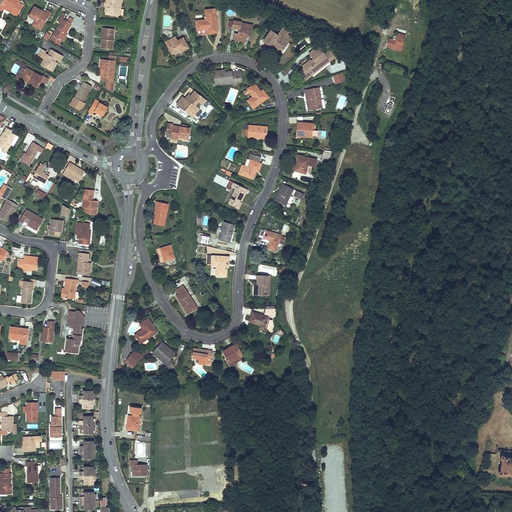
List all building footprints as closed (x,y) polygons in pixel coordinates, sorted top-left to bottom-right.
[(2,0),(0,5),(4,7),(10,10),(10,11),(17,15),(23,5),(19,3),(16,1),(17,0),(2,0)] [(106,0),(106,4),(110,4),(109,7),(108,7),(107,12),(107,14),(117,15),(118,13),(118,9),(120,9),(120,8),(121,0),(106,0)] [(41,12),(42,10),(34,6),(29,16),(36,20),(35,22),(43,26),(51,12),(47,10),(45,12),(44,14),(41,12)] [(207,33),(216,32),(214,9),(205,10),(205,16),(206,20),(197,21),(195,21),(196,30),(197,30),(207,29),(207,33)] [(60,23),(53,36),(61,40),(65,34),(65,33),(69,27),(67,26),(69,22),(63,18),(65,14),(62,12),(57,21),(60,23)] [(246,35),(250,35),(252,24),(241,22),(241,21),(229,19),(228,25),(232,26),(232,28),(235,28),(239,29),(237,34),(234,34),(233,40),(242,41),(245,42),(245,37),(246,35)] [(104,38),(102,38),(101,48),(112,49),(114,29),(105,28),(104,38)] [(282,50),(287,42),(291,37),(285,34),(287,31),(282,28),(278,34),(279,35),(278,36),(270,30),(263,41),(270,46),(271,44),(272,43),(282,50)] [(387,46),(401,51),(406,35),(398,32),(397,36),(394,35),(393,39),(390,38),(387,46)] [(180,48),(181,50),(182,51),(192,46),(185,34),(179,38),(176,34),(166,39),(173,53),(178,50),(178,49),(180,48)] [(53,36),(51,40),(59,45),(61,40),(53,36)] [(281,51),(282,50),(272,43),(271,44),(281,51)] [(314,70),(328,59),(318,46),(309,53),(313,59),(311,61),(310,60),(302,66),(304,68),(299,72),(301,75),(306,71),(308,73),(313,69),(314,70)] [(38,55),(44,59),(41,64),(52,71),(57,62),(55,61),(56,59),(60,61),(63,56),(52,49),(47,56),(45,55),(47,51),(42,49),(38,55)] [(382,60),(397,64),(400,54),(385,49),(382,60)] [(310,76),(329,61),(328,59),(314,70),(313,69),(308,73),(310,76)] [(112,92),(113,81),(115,61),(103,60),(102,71),(102,76),(102,79),(105,80),(104,87),(112,92)] [(20,77),(21,76),(26,67),(26,66),(23,64),(21,67),(16,76),(15,76),(14,78),(18,80),(20,77)] [(127,80),(128,66),(119,65),(118,79),(127,80)] [(26,67),(21,76),(30,81),(29,82),(37,87),(40,83),(43,77),(42,77),(26,67)] [(217,73),(224,72),(224,70),(213,71),(215,85),(218,85),(217,73)] [(236,78),(240,78),(240,73),(231,74),(231,72),(231,71),(224,72),(217,73),(218,85),(233,83),(233,86),(237,86),(237,83),(236,78)] [(305,80),(310,76),(308,73),(306,71),(301,75),(305,80)] [(341,73),(333,76),(335,83),(344,81),(342,76),(341,73)] [(84,82),(75,98),(82,102),(91,86),(84,82)] [(399,82),(397,82),(394,82),(392,84),(390,85),(389,87),(388,90),(388,92),(389,94),(390,97),(392,98),(394,99),(397,100),(399,100),(401,99),(403,98),(405,96),(406,94),(406,91),(406,89),(405,86),(404,84),(402,83),(399,82)] [(249,91),(253,97),(247,101),(252,108),(268,97),(263,90),(259,92),(258,91),(259,90),(254,84),(247,89),(249,91)] [(310,109),(321,107),(318,92),(319,92),(318,88),(306,90),(306,94),(307,94),(310,109)] [(206,100),(194,91),(186,100),(182,97),(176,104),(188,113),(189,113),(193,116),(199,109),(194,106),(198,101),(202,105),(206,100)] [(391,100),(389,99),(386,100),(384,101),(382,103),(381,105),(380,107),(380,110),(381,112),(383,115),(385,116),(387,117),(390,117),(392,117),(394,116),(396,114),(398,112),(398,109),(398,107),(397,104),(396,102),(394,100),(391,100)] [(95,100),(88,111),(93,114),(94,111),(97,113),(98,112),(103,115),(107,107),(103,105),(95,100)] [(311,130),(311,129),(313,129),(313,124),(297,123),(296,136),(299,136),(299,135),(311,136),(317,136),(317,131),(311,130)] [(178,137),(188,138),(190,128),(187,128),(180,127),(172,125),(172,124),(167,124),(165,133),(171,134),(170,138),(178,140),(178,137)] [(267,127),(248,126),(248,129),(245,129),(244,136),(247,136),(247,137),(260,138),(261,135),(266,135),(267,127)] [(5,132),(9,135),(11,131),(12,130),(7,127),(4,132),(5,132)] [(0,145),(7,150),(14,138),(16,134),(11,131),(9,135),(5,132),(2,137),(1,136),(0,137),(0,145)] [(25,152),(21,159),(30,165),(38,151),(40,146),(41,146),(33,142),(26,153),(25,152)] [(333,153),(323,152),(320,163),(329,165),(333,153)] [(258,171),(261,164),(259,163),(261,157),(256,155),(250,154),(248,159),(247,158),(244,166),(242,165),(239,174),(252,179),(255,171),(258,171)] [(298,162),(295,171),(306,173),(310,174),(312,166),(315,166),(316,160),(297,155),(296,160),(299,161),(298,162)] [(50,174),(46,172),(48,168),(48,167),(40,163),(33,176),(35,177),(39,179),(42,181),(46,181),(50,174)] [(63,174),(67,176),(68,174),(75,178),(79,180),(84,171),(69,163),(63,174)] [(225,185),(227,179),(217,175),(214,181),(225,185)] [(239,200),(240,201),(244,193),(246,194),(247,190),(233,183),(231,187),(235,189),(228,203),(236,207),(239,200)] [(291,194),(293,189),(283,184),(275,200),(286,205),(287,202),(290,204),(293,197),(290,196),(291,194)] [(84,188),(82,207),(85,207),(84,211),(88,213),(96,214),(96,209),(97,200),(92,200),(93,189),(84,188)] [(38,191),(36,194),(43,199),(45,195),(38,191)] [(304,194),(296,191),(294,195),(301,199),(304,194)] [(9,200),(0,214),(0,217),(8,222),(18,205),(9,200)] [(157,206),(155,218),(154,224),(163,226),(168,204),(156,201),(155,206),(157,206)] [(71,209),(63,204),(62,208),(66,209),(65,214),(70,215),(71,209)] [(23,223),(24,221),(28,223),(26,226),(27,228),(35,232),(36,232),(38,229),(43,220),(33,214),(26,210),(20,221),(23,223)] [(59,235),(60,231),(60,230),(62,230),(63,220),(51,219),(51,225),(50,234),(59,235)] [(230,239),(234,224),(223,221),(222,228),(223,228),(222,231),(221,231),(219,240),(227,242),(228,238),(230,239)] [(90,239),(88,239),(89,231),(89,223),(79,222),(77,238),(80,238),(79,244),(89,244),(90,239)] [(275,251),(280,235),(266,231),(263,239),(269,241),(267,248),(275,251)] [(208,244),(210,237),(200,235),(198,242),(208,244)] [(167,259),(167,261),(168,264),(175,262),(174,259),(175,258),(170,245),(160,248),(163,260),(167,259)] [(90,263),(87,263),(83,262),(84,257),(88,258),(88,254),(79,252),(77,274),(89,275),(90,263)] [(225,263),(228,263),(229,256),(207,256),(207,264),(211,264),(211,266),(216,267),(216,276),(226,277),(227,267),(225,267),(225,263)] [(17,269),(22,270),(23,267),(32,269),(32,268),(37,269),(38,259),(31,258),(30,259),(28,259),(28,257),(24,257),(23,259),(19,259),(18,265),(17,269)] [(257,284),(257,285),(254,285),(254,294),(263,295),(264,284),(267,285),(267,276),(257,275),(257,284)] [(66,278),(64,298),(74,299),(76,283),(78,284),(78,279),(66,278)] [(32,287),(33,282),(24,281),(19,280),(19,286),(23,287),(21,302),(30,303),(32,287)] [(178,294),(179,296),(177,297),(187,313),(196,307),(182,286),(175,290),(178,294)] [(264,314),(273,317),(274,308),(266,308),(264,314)] [(71,327),(73,327),(75,328),(75,331),(74,334),(75,335),(76,333),(78,334),(82,334),(82,331),(83,328),(80,328),(80,326),(81,324),(81,323),(82,320),(82,316),(81,315),(78,312),(76,311),(73,311),(69,310),(67,320),(67,323),(68,324),(71,327)] [(76,310),(76,311),(78,312),(81,315),(82,316),(82,320),(81,323),(81,324),(83,325),(84,319),(84,316),(83,315),(79,310),(76,310)] [(249,321),(260,325),(259,328),(264,330),(264,328),(266,322),(267,319),(268,317),(252,312),(249,321)] [(134,334),(140,343),(147,338),(157,332),(148,318),(139,324),(143,331),(142,331),(141,330),(134,334)] [(43,331),(42,341),(52,343),(54,322),(47,321),(47,327),(44,327),(43,331)] [(11,327),(9,338),(21,340),(20,343),(26,344),(28,329),(11,327)] [(67,338),(65,347),(70,347),(70,351),(78,352),(79,345),(75,345),(75,343),(75,340),(76,340),(79,340),(81,340),(82,336),(74,335),(74,339),(71,339),(67,338)] [(160,343),(173,354),(175,353),(162,342),(160,343)] [(169,360),(173,354),(160,343),(152,353),(165,364),(169,360)] [(228,362),(242,355),(236,344),(223,351),(227,358),(226,359),(228,362)] [(195,357),(210,360),(211,351),(202,349),(202,350),(200,350),(200,349),(194,348),(192,357),(195,357)] [(142,357),(141,356),(135,350),(127,360),(135,366),(136,364),(142,357)] [(135,366),(127,360),(125,362),(132,369),(135,366)] [(56,380),(64,380),(64,371),(55,371),(56,380)] [(10,376),(7,378),(9,381),(11,385),(14,383),(13,381),(16,379),(13,375),(10,376)] [(92,394),(92,391),(82,391),(82,396),(79,396),(79,400),(79,404),(83,404),(83,409),(92,409),(92,406),(92,400),(92,394)] [(26,413),(26,422),(37,422),(37,419),(37,402),(26,402),(26,406),(26,413)] [(133,416),(131,416),(131,419),(129,419),(128,423),(127,423),(127,429),(138,431),(140,417),(138,417),(139,413),(140,413),(141,408),(130,406),(130,412),(133,412),(133,416)] [(51,427),(51,437),(57,437),(57,432),(61,433),(61,408),(55,408),(55,416),(52,416),(52,423),(53,423),(54,424),(54,427),(51,427)] [(0,416),(2,416),(2,431),(0,430),(0,434),(7,434),(7,430),(12,430),(12,423),(12,416),(6,416),(6,413),(0,412),(0,416)] [(79,422),(79,425),(92,425),(92,419),(92,416),(83,417),(83,422),(79,422)] [(92,425),(79,425),(79,430),(83,429),(83,434),(92,434),(92,431),(92,425)] [(137,440),(150,441),(151,433),(146,432),(145,436),(138,435),(137,440)] [(24,452),(36,451),(35,441),(41,441),(40,436),(24,437),(25,448),(24,448),(24,452)] [(92,444),(92,441),(83,442),(83,447),(79,447),(79,451),(79,455),(83,454),(83,459),(93,459),(93,456),(93,450),(92,444)] [(499,472),(511,473),(511,454),(501,453),(499,472)] [(133,474),(146,474),(146,465),(137,465),(137,460),(130,460),(130,465),(133,465),(133,474)] [(26,462),(26,466),(27,466),(27,483),(38,483),(38,465),(35,465),(35,462),(26,462)] [(93,470),(93,467),(83,467),(83,472),(80,472),(80,476),(80,480),(84,480),(84,485),(93,485),(93,482),(93,476),(93,470)] [(0,492),(6,493),(6,494),(11,494),(11,488),(10,488),(9,478),(11,478),(10,474),(8,474),(2,474),(0,473),(0,492)] [(59,497),(59,478),(50,478),(51,509),(62,509),(62,497),(59,497)] [(93,495),(93,493),(84,493),(84,498),(80,498),(80,502),(80,506),(84,506),(84,510),(93,510),(93,507),(93,502),(93,495)]
